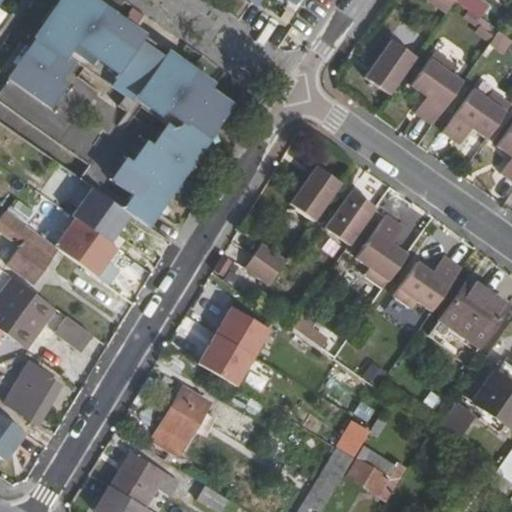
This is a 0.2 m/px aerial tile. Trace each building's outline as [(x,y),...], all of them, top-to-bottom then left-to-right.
[(69,0),(61,0),(6,80),(43,107),(59,84),(54,80),(68,60),(65,58),(69,53),(91,68),(95,62),(105,70),(107,68),(116,74),(135,45),(87,12),(69,0)] [(423,0),(445,15),(454,2),(450,0),(423,0)] [(472,0),(455,0),(454,2),(470,14),(477,3),(472,0)] [(489,43),(496,30),(481,21),(474,34),(489,43)] [(503,57),(511,42),(511,41),(498,32),(488,48),(503,57)] [(387,44),(361,83),(385,99),(412,62),(387,44)] [(135,45),(116,74),(111,82),(132,96),(157,61),(135,45)] [(432,55),(407,89),(423,100),(410,117),(427,129),(459,84),(446,75),(451,68),(432,55)] [(157,61),(132,96),(161,117),(165,111),(170,114),(176,119),(175,121),(183,126),(178,133),(173,129),(172,131),(168,128),(154,149),(148,145),(134,165),(128,161),(113,182),(136,198),(156,212),(227,109),(193,86),(157,61)] [(0,88),(0,104),(113,182),(128,161),(156,120),(73,64),(59,84),(43,107),(6,80),(0,88)] [(469,91),(438,137),(454,148),(466,130),(483,142),(507,107),(488,94),(483,101),(469,91)] [(511,122),(493,150),(508,160),(496,178),(511,188),(511,122)] [(313,169),(286,207),(310,224),(337,186),(313,169)] [(125,213),(91,189),(71,218),(74,220),(108,245),(128,216),(125,213)] [(348,194),(322,233),(345,248),(372,210),(348,194)] [(136,198),(125,213),(128,216),(145,227),(156,212),(136,198)] [(355,255),(368,264),(360,277),(380,291),(404,256),(387,245),(398,228),(381,217),(355,255)] [(28,247),(13,270),(45,292),(68,259),(53,249),(14,220),(6,231),(28,247)] [(112,267),(122,254),(108,245),(74,220),(53,249),(68,259),(95,278),(106,263),(112,267)] [(250,259),(273,277),(282,264),(257,247),(250,259)] [(221,256),(213,270),(222,276),(230,262),(221,256)] [(414,262),(390,297),(409,311),(414,304),(427,313),(458,269),(440,257),(429,274),(414,262)] [(241,272),(265,288),(273,277),(250,259),(241,272)] [(464,278),(435,320),(474,347),(503,305),(464,278)] [(12,280),(0,296),(0,331),(24,349),(53,310),(12,280)] [(300,311),(290,326),(303,335),(309,328),(314,321),(300,311)] [(235,312),(209,354),(245,377),(272,335),(235,312)] [(309,328),(303,335),(319,347),(325,339),(309,328)] [(80,329),(69,345),(96,364),(106,348),(80,329)] [(293,377),(299,365),(282,356),(276,369),(293,377)] [(480,359),(460,389),(506,422),(511,413),(511,366),(500,359),(493,369),(480,359)] [(368,360),(359,375),(373,383),(382,368),(368,360)] [(14,372),(0,392),(0,403),(33,425),(58,387),(43,377),(37,387),(14,372)] [(182,390),(150,440),(176,456),(207,407),(182,390)] [(22,434),(0,418),(0,462),(1,464),(22,434)] [(511,446),(494,475),(511,485),(511,446)] [(297,511),(322,511),(354,460),(336,449),(297,511)] [(130,452),(108,486),(112,487),(136,502),(147,485),(168,499),(179,482),(130,452)] [(347,478),(382,500),(402,470),(393,464),(384,478),(357,461),(347,478)] [(112,487),(96,511),(97,511),(146,511),(147,510),(136,502),(112,487)] [(198,498),(219,511),(222,511),(229,502),(205,487),(198,498)]
